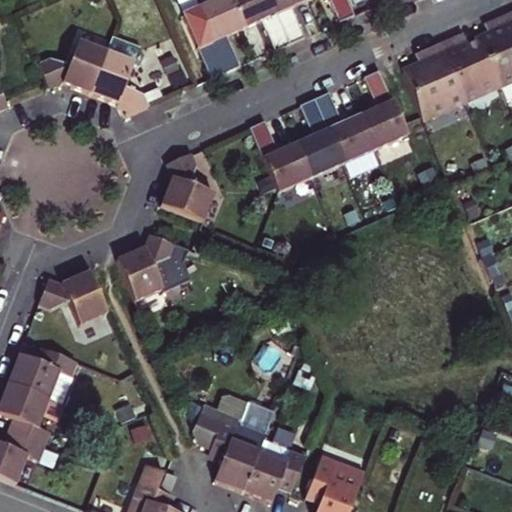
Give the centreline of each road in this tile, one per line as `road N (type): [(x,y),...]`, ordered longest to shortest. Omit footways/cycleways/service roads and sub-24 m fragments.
road 1 (residential): [(41,252),(68,262),(128,238),(152,179),(138,149),(479,0)]
road 2 (unknown): [(3,191),(12,140),(45,112),(82,113),(138,149)]
